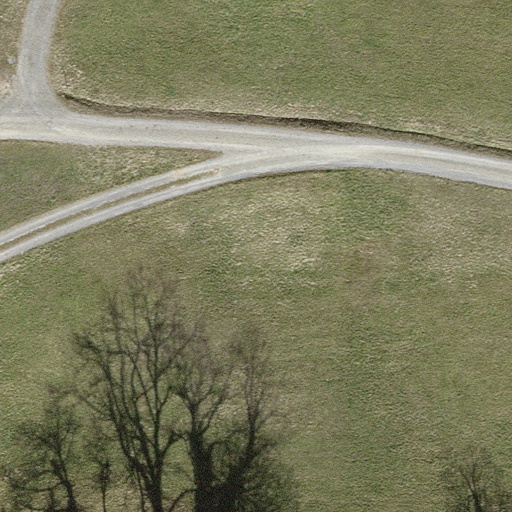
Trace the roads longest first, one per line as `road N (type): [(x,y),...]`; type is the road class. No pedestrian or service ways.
road 1 (track): [(303,144),(143,192),(0,249)]
road 2 (track): [(303,144),(27,126)]
road 3 (track): [(511,174),(303,144)]
road 4 (track): [(27,126),(46,0)]
